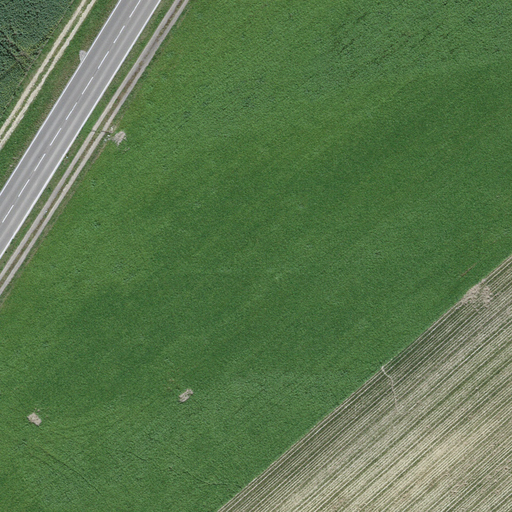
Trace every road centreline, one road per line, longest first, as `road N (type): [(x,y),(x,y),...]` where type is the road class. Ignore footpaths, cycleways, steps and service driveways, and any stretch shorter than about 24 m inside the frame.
road 1 (track): [(0,281),(179,0)]
road 2 (secondary): [(0,222),(136,0)]
road 3 (track): [(0,129),(81,0)]
